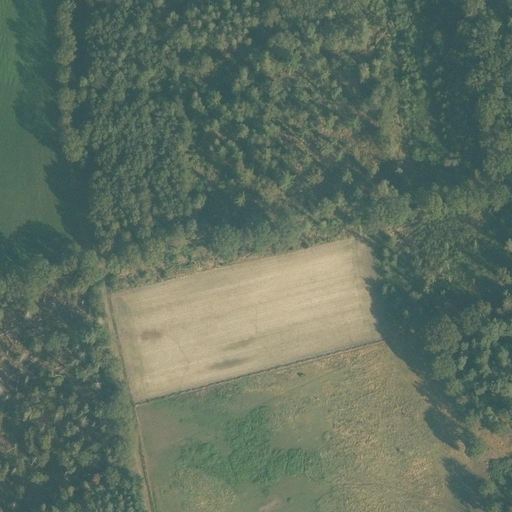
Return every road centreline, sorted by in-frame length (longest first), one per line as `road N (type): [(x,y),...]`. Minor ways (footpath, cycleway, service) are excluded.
road 1 (track): [(511,193),(96,261)]
road 2 (track): [(96,261),(60,111),(60,0)]
road 3 (track): [(143,511),(96,261)]
